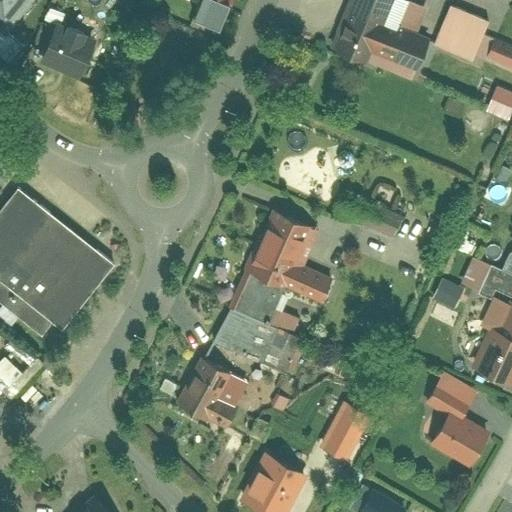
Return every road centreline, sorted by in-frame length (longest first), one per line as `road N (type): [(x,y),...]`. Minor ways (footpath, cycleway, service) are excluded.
road 1 (residential): [(82,406),(156,273),(159,221)]
road 2 (residential): [(185,154),(227,87),(265,0)]
road 3 (residential): [(82,406),(194,511)]
road 4 (residential): [(0,101),(59,147),(125,171)]
